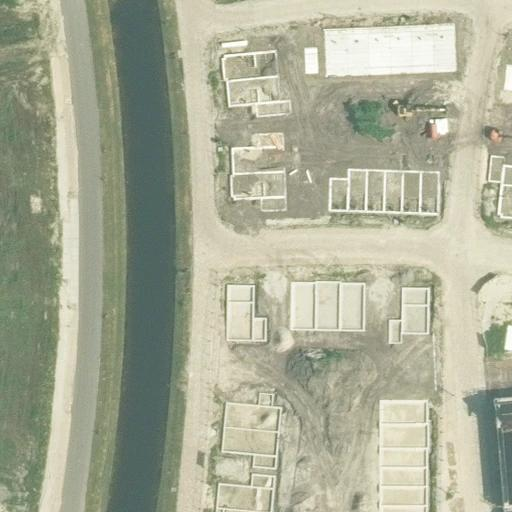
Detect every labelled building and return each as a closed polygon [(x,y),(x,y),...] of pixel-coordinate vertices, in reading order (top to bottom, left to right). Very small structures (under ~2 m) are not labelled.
[(454,24),(431,25),(433,64),(456,63),(454,24)] [(431,25),(409,26),(411,65),(433,64),(431,25)] [(409,26),(388,27),(389,66),(411,65),(409,26)] [(388,27),(366,28),(368,67),(389,66),(388,27)] [(366,28),(345,29),(346,68),(368,67),(366,28)] [(345,29),(322,30),(324,69),(346,68),(345,29)] [(223,60),(221,60),(223,81),(225,81),(225,82),(268,78),(265,52),(223,56),(223,60)] [(5,64),(0,64),(0,100),(34,97),(32,74),(6,77),(5,64)] [(268,78),(225,82),(228,109),(255,106),(256,119),(282,117),(281,104),(270,104),(268,78)] [(0,137),(13,136),(11,123),(37,121),(34,97),(0,100),(0,137)] [(391,106),(383,106),(383,118),(391,118),(391,106)] [(435,106),(426,106),(426,118),(427,118),(435,118),(435,106)] [(443,106),(435,106),(435,118),(443,118),(443,106)] [(340,109),(340,122),(356,122),(356,109),(340,109)] [(340,122),(340,134),(356,134),(356,122),(340,122)] [(385,124),(377,125),(377,137),(385,137),(385,124)] [(421,124),(412,124),(412,137),(413,137),(421,137),(421,124)] [(257,148),(230,149),(231,175),(275,173),(273,147),(283,147),(283,134),(256,135),(257,148)] [(14,142),(0,142),(0,178),(41,177),(40,154),(14,155),(14,142)] [(490,157),(488,182),(501,183),(497,215),(500,215),(500,218),(511,219),(511,176),(502,175),(503,158),(490,157)] [(231,175),(229,177),(230,198),(233,198),(233,201),(260,200),(260,213),(286,212),(286,199),(276,199),(275,173),(231,175)] [(0,214),(17,214),(16,201),(41,201),(41,177),(0,178),(0,214)] [(328,179),(328,212),(347,213),(348,179),(328,179)] [(348,179),(347,213),(365,213),(365,180),(348,179)] [(365,180),(365,213),(383,214),(384,180),(365,180)] [(384,180),(383,214),(400,214),(402,181),(384,180)] [(402,181),(400,214),(419,215),(419,181),(402,181)] [(419,181),(419,215),(437,215),(438,200),(439,182),(419,181)] [(0,220),(0,256),(42,257),(42,234),(16,234),(16,220),(0,220)] [(0,292),(16,292),(16,280),(42,280),(42,257),(0,256),(0,292)] [(290,322),(289,331),(315,332),(315,322),(315,282),(314,282),(314,283),(311,283),(305,283),(290,283),(290,320),(290,322)] [(315,322),(315,332),(339,332),(339,322),(339,282),(325,282),(319,282),(315,282),(315,322)] [(339,322),(339,332),(364,332),(364,323),(365,284),(350,284),(344,284),(341,284),(340,282),(339,282),(339,322)] [(225,332),(225,342),(265,343),(266,319),(253,319),(253,315),(254,309),(254,286),(226,285),(225,332)] [(388,321),(388,335),(428,336),(429,289),(401,289),(401,321),(388,321)] [(9,313),(8,334),(46,336),(47,315),(9,313)] [(511,326),(507,326),(503,351),(511,352),(511,326)] [(284,345),(285,333),(277,333),(276,345),(284,345)] [(8,334),(6,353),(44,355),(46,336),(8,334)] [(368,347),(376,347),(377,347),(377,334),(369,334),(368,347)] [(264,359),(276,359),(276,347),(264,347),(264,359)] [(6,353),(5,372),(43,375),(44,355),(6,353)] [(5,372),(3,391),(42,394),(43,375),(5,372)] [(391,392),(421,392),(425,392),(424,376),(391,376),(391,392)] [(326,386),(314,386),(313,394),(325,395),(326,386)] [(3,391),(2,411),(28,412),(41,413),(42,394),(3,391)] [(225,403),(223,428),(269,432),(279,433),(281,408),(271,407),(272,395),(258,394),(257,406),(253,406),(248,405),(225,403)] [(378,425),(388,425),(428,425),(428,424),(427,424),(427,421),(427,415),(427,401),(421,401),(388,401),(379,401),(378,425)] [(511,407),(500,409),(502,428),(511,427),(511,407)] [(328,417),(328,425),(341,425),(341,417),(328,417)] [(1,422),(0,430),(0,441),(37,447),(40,427),(27,426),(1,422)] [(328,425),(328,433),(341,433),(341,425),(328,425)] [(378,425),(378,449),(388,449),(428,449),(428,435),(428,429),(428,425),(388,425),(378,425)] [(511,427),(502,428),(502,429),(504,447),(511,446),(511,427)] [(223,428),(220,453),(243,455),(249,456),(253,456),(251,469),(275,471),(279,433),(269,432),(223,428)] [(0,441),(0,460),(34,465),(37,447),(0,441)] [(378,449),(378,468),(388,468),(428,469),(428,451),(428,449),(388,449),(378,449)] [(0,460),(0,479),(31,484),(34,465),(0,460)] [(326,468),(326,476),(338,476),(338,468),(326,468)] [(378,469),(378,487),(388,487),(428,487),(428,469),(388,468),(378,468),(378,469)] [(320,470),(308,469),(308,477),(320,477),(320,470)] [(215,507),(215,510),(238,511),(271,511),(272,507),(275,477),(251,475),(250,487),(246,487),(240,486),(217,484),(215,507)] [(0,479),(0,499),(29,503),(31,484),(0,479)] [(378,507),(388,507),(427,507),(428,487),(388,487),(378,487),(378,507)] [(323,498),(323,506),(336,507),(337,498),(323,498)] [(0,499),(0,511),(27,511),(29,503),(0,499)]
